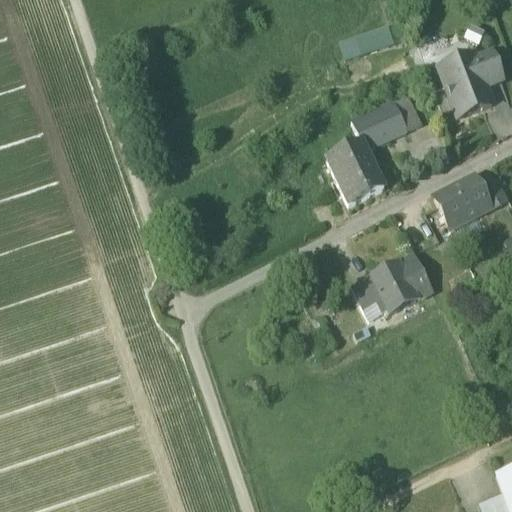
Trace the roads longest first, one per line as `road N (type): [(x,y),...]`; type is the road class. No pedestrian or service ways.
road 1 (residential): [(511,147),(180,318)]
road 2 (track): [(180,318),(72,0)]
road 3 (unclassified): [(246,511),(180,318)]
